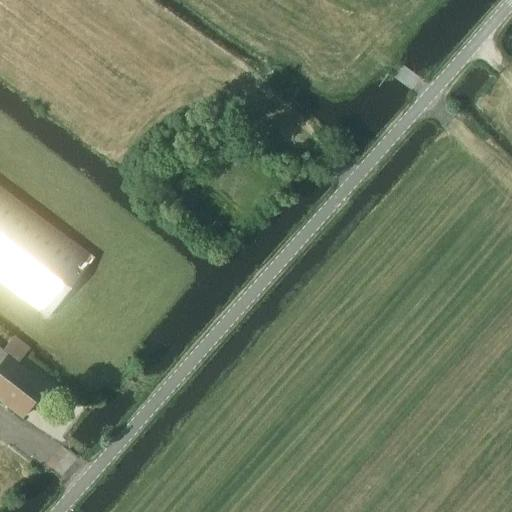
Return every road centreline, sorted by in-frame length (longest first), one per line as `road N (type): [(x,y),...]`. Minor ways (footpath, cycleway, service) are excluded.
road 1 (unclassified): [(58,511),(511,5)]
road 2 (track): [(429,96),(296,0)]
